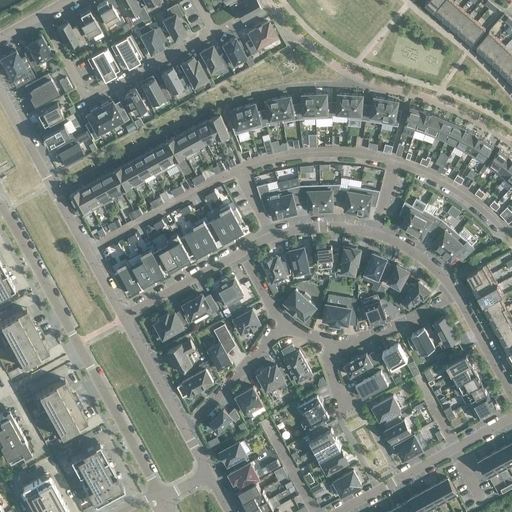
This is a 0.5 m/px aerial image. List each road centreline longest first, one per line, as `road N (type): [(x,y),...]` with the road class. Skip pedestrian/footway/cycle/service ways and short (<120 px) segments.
road 1 (residential): [(194,0),(205,32),(93,95),(78,87),(39,14)]
road 2 (residential): [(121,317),(0,94)]
road 3 (residential): [(456,293),(435,269),(375,231),(294,229),(242,250)]
road 4 (residential): [(511,417),(340,511)]
road 5 (residential): [(159,497),(80,348)]
road 6 (residential): [(80,348),(0,207)]
road 7 (residential): [(281,321),(183,430)]
road 8 (residential): [(456,293),(383,330),(328,344)]
road 9 (residential): [(242,250),(121,317)]
road 10 (residential): [(183,430),(121,317)]
